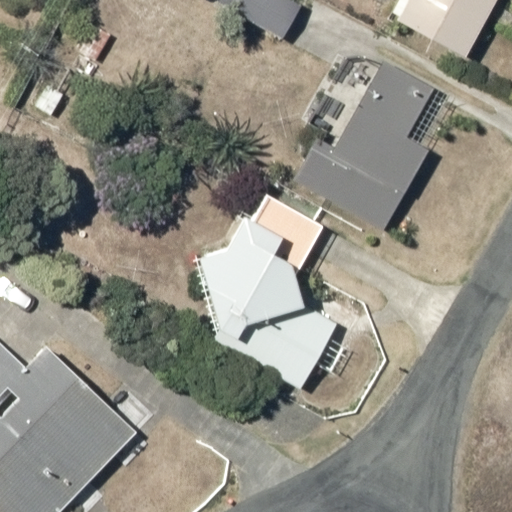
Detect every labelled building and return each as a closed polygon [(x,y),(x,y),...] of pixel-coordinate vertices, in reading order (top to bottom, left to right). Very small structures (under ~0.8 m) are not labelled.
[(298,1),(296,0),(201,0),(278,40),(298,1)] [(486,0),(399,0),(390,17),(458,54),(486,0)] [(425,87),(362,53),(318,135),(310,131),(285,178),(377,227),(419,147),(399,136),(425,87)] [(317,222),(258,190),(243,217),(233,209),(232,214),(230,218),(229,222),(227,226),(224,230),(222,234),(219,237),(215,240),(212,243),(208,246),(204,248),(200,250),(196,252),(191,253),(187,254),(212,347),(296,393),(340,312),(285,282),(317,222)] [(19,369),(0,350),(0,511),(52,511),(128,433),(39,348),(19,369)]
